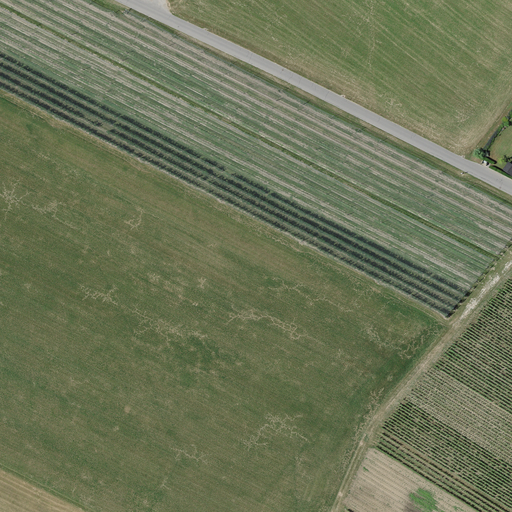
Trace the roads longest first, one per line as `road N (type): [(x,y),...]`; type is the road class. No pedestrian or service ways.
road 1 (unclassified): [(125,0),(511,187)]
road 2 (track): [(511,266),(380,414),(335,511)]
